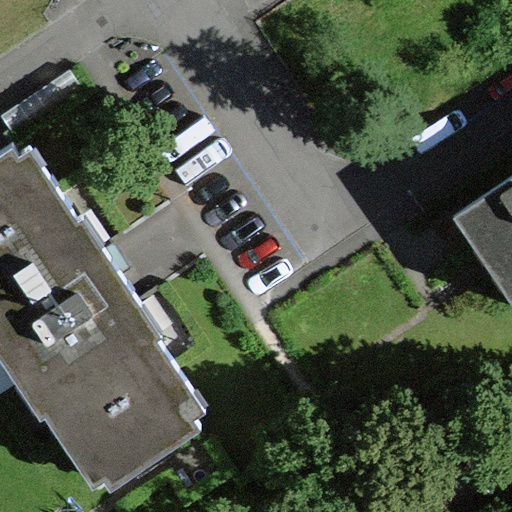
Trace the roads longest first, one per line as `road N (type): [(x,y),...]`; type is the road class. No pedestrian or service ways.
road 1 (residential): [(195,0),(339,226),(511,109)]
road 2 (residential): [(107,0),(0,74)]
